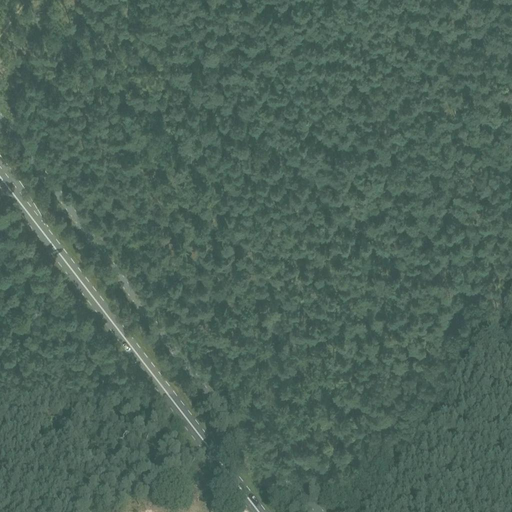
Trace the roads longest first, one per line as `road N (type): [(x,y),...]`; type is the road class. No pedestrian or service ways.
road 1 (unclassified): [(319,511),(219,409),(0,119)]
road 2 (primary): [(258,511),(0,177)]
road 3 (track): [(511,301),(368,511)]
